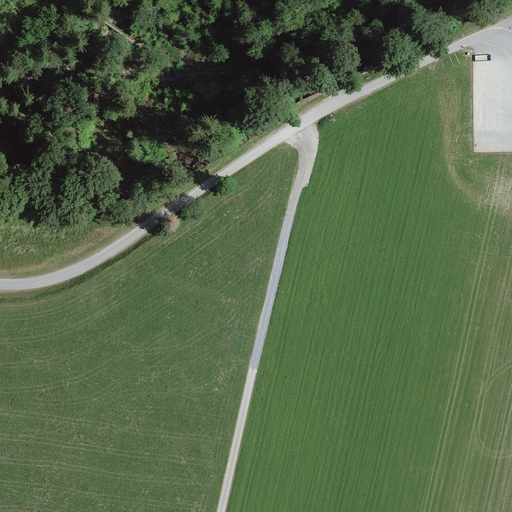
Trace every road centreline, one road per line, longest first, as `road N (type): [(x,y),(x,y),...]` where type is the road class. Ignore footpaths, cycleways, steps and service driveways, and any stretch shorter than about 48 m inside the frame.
road 1 (unclassified): [(482,35),(299,123),(70,271),(0,283)]
road 2 (track): [(299,123),(304,151),(220,511)]
